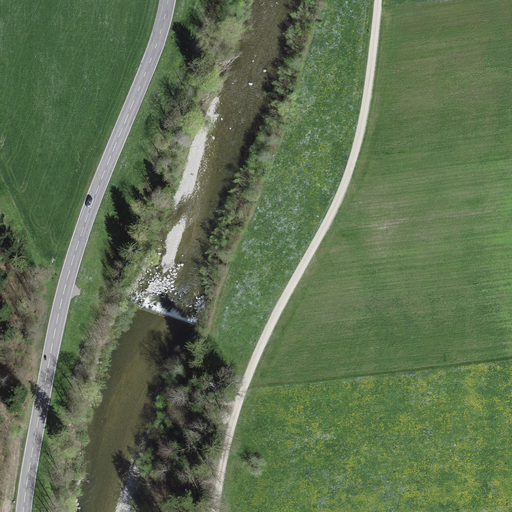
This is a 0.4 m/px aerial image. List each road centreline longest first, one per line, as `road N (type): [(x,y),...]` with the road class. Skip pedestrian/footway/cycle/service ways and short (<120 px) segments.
road 1 (track): [(217,511),(230,429),(255,357),(354,159),(377,0)]
road 2 (secondary): [(23,511),(71,264),(168,0)]
